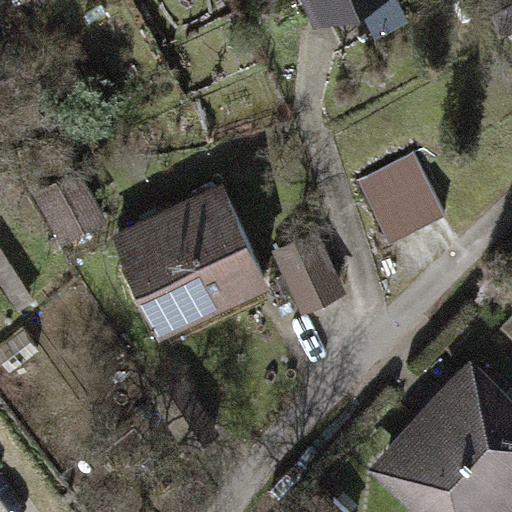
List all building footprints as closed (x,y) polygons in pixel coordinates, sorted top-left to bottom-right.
[(425,148),(367,172),(394,237),(452,213),(425,148)] [(87,163),(46,187),(75,236),(116,212),(87,163)] [(235,171),(127,222),(174,321),(282,271),(235,171)] [(330,224),(283,243),(308,307),(355,288),(330,224)] [(501,511),(511,501),(511,381),(478,350),(386,449),(454,511),(501,511)]
